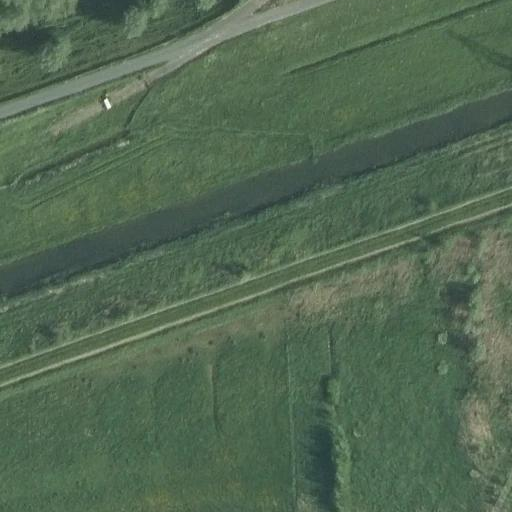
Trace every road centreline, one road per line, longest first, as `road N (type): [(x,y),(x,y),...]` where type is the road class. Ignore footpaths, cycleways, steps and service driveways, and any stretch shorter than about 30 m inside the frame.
road 1 (unknown): [(0,389),(511,207)]
road 2 (unclassified): [(0,115),(320,0)]
road 3 (track): [(13,157),(162,81),(206,41)]
